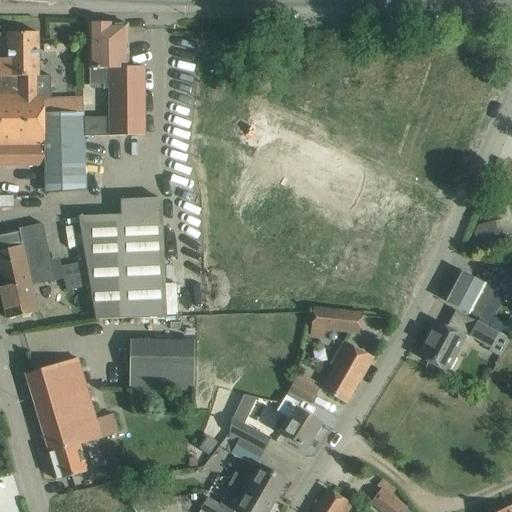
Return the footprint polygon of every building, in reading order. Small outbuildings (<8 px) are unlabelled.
[(112,24),(112,22),(89,22),(89,84),(103,84),(103,88),(110,88),(110,116),(86,116),(87,136),(99,136),(144,135),(143,66),(127,66),(127,24),(112,24)] [(38,76),(38,32),(8,32),(8,58),(0,57),(0,94),(36,95),(44,94),(44,98),(50,98),(50,76),(38,76)] [(44,52),(64,51),(63,48),(72,48),(72,44),(44,44),(44,52)] [(0,165),(45,164),(44,98),(44,94),(36,95),(0,94),(0,165)] [(44,98),(45,164),(46,191),(86,190),(83,96),(50,98),(44,98)] [(165,316),(160,198),(120,200),(121,214),(78,216),(86,261),(90,286),(95,319),(165,316)] [(90,286),(86,261),(61,266),(59,257),(49,259),(41,224),(0,232),(0,287),(7,318),(37,312),(32,287),(64,280),(66,291),(90,286)] [(448,301),(465,310),(479,318),(495,291),(480,282),(463,273),(448,301)] [(359,333),(361,312),(313,307),(311,328),(359,333)] [(504,348),(509,338),(455,310),(446,327),(436,322),(418,356),(446,371),(448,367),(451,368),(456,359),(453,357),(466,334),(490,347),(493,342),(504,348)] [(511,323),(502,317),(495,328),(508,336),(511,329),(511,323)] [(129,388),(193,389),(194,341),(129,340),(129,388)] [(321,388),(329,392),(346,402),(372,357),(355,347),(344,341),(331,364),(334,366),(321,388)] [(44,368),(25,374),(56,480),(88,471),(80,444),(101,437),(96,418),(78,358),(44,368)] [(298,373),(288,390),(311,403),(321,385),(298,373)] [(235,414),(242,418),(253,397),(244,395),(235,414)] [(280,431),(289,437),(306,448),(322,423),(296,407),(298,402),(286,395),(277,410),(288,417),(280,431)] [(264,449),(270,437),(263,433),(233,417),(230,431),(257,445),(264,449)] [(255,465),(264,449),(257,445),(230,431),(229,436),(231,437),(226,450),(255,465)] [(238,468),(231,478),(240,481),(251,485),(275,498),(285,480),(268,470),(261,465),(253,477),(238,468)] [(125,481),(133,503),(144,502),(136,477),(125,481)] [(227,491),(219,504),(232,511),(234,511),(236,509),(240,511),(266,511),(275,498),(251,485),(240,481),(231,478),(226,487),(228,488),(227,491)] [(134,511),(124,479),(106,485),(114,511),(134,511)] [(402,511),(406,507),(382,489),(372,503),(384,511),(402,511)] [(340,511),(346,502),(327,490),(313,511),(340,511)] [(208,498),(199,511),(232,511),(219,504),(208,498)] [(101,511),(98,501),(67,510),(67,511),(101,511)] [(133,503),(135,511),(146,511),(144,502),(133,503)] [(511,511),(511,502),(491,511),(511,511)]
